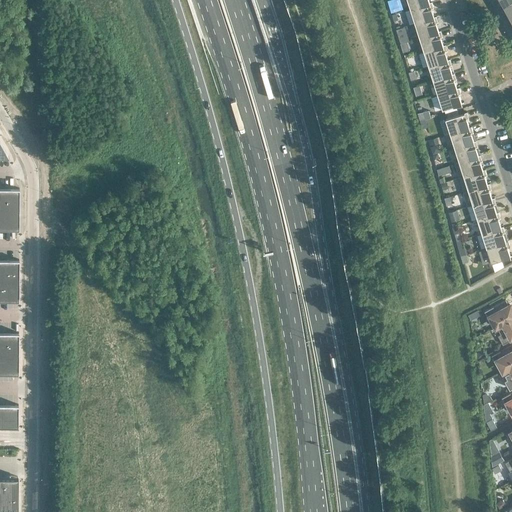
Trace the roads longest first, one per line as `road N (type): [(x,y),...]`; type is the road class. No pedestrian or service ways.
road 1 (trunk): [(350,511),(312,285),(234,0)]
road 2 (trunk): [(204,0),(274,245),(302,388),(313,511)]
road 3 (trunk): [(367,511),(310,169),(260,0)]
road 4 (trunk): [(174,0),(250,284),(279,511)]
road 5 (unclassified): [(145,511),(149,375),(73,243),(52,218),(32,212)]
road 6 (unclassified): [(31,511),(32,212)]
road 7 (residential): [(511,199),(448,0)]
